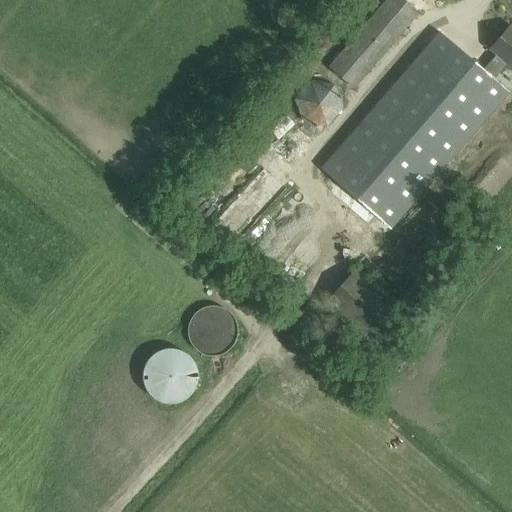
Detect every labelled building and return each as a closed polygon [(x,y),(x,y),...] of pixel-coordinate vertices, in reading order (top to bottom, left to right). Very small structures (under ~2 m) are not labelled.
[(418,15),(400,0),(386,0),(329,67),(354,89),(418,15)] [(496,56),(483,71),(493,80),(506,65),(511,69),(511,28),(510,27),(489,50),(496,56)] [(493,80),(483,71),(439,33),(322,169),(391,229),(508,93),(493,80)] [(294,100),(302,124),(326,129),(343,110),(334,86),(311,81),(294,100)] [(262,148),(288,118),(275,106),(248,136),(262,148)] [(282,238),(312,205),(296,190),(266,223),(282,238)] [(357,269),(324,305),(372,349),(404,313),(357,269)] [(202,355),(207,357),(212,357),(217,357),(222,355),(226,353),(230,349),(232,346),(235,341),(236,338),(237,333),(237,330),(236,325),(234,321),(230,314),(223,310),(216,308),(210,308),(205,309),(200,311),(195,314),(191,319),(189,324),(188,330),(188,336),(189,340),(191,345),(194,349),(198,352),(202,355)] [(188,401),(193,395),(194,392),(197,383),(196,374),(192,366),(186,359),(178,355),(169,353),(160,355),(152,359),(146,366),(145,368),(142,376),(142,385),(144,393),(149,400),(156,405),(164,408),(172,409),(181,406),(188,401)]
